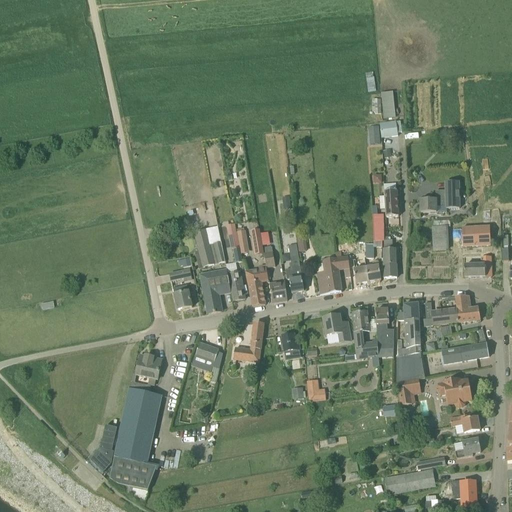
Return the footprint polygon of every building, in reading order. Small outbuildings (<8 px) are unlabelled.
[(379,93),(383,119),(394,117),(390,91),(379,93)] [(398,136),(398,133),(396,123),(380,125),(381,139),(398,136)] [(369,128),(370,141),(380,140),(379,127),(369,128)] [(390,151),(383,152),(384,159),(391,158),(390,151)] [(381,183),(381,174),(371,175),(371,184),(381,183)] [(436,200),(420,201),(420,214),(436,214),(436,213),(447,213),(447,210),(459,210),(459,183),(446,183),(446,192),(436,192),(436,200)] [(385,192),(385,197),(386,210),(386,218),(398,218),(397,192),(385,192)] [(383,216),(372,216),(373,242),(382,242),(384,242),(384,241),(383,216)] [(227,226),(231,250),(233,249),(235,260),(236,264),(243,263),(242,255),(237,233),(236,234),(234,225),(227,226)] [(463,249),(491,247),(490,226),(462,228),(463,249)] [(446,250),(446,227),(430,227),(431,251),(446,250)] [(202,269),(225,263),(218,228),(194,234),(202,269)] [(255,257),(263,256),(262,254),(258,231),(251,232),(255,257)] [(237,233),(242,255),(249,253),(245,232),(237,233)] [(384,250),(383,250),(383,266),(396,266),(396,250),(392,250),(392,241),(390,241),(388,241),(387,241),(384,241),(384,242),(384,250)] [(306,245),(298,246),(298,253),(307,252),(306,245)] [(262,254),(263,256),(265,267),(265,269),(275,268),(273,252),(262,254)] [(301,270),(299,257),(298,252),(289,253),(292,269),(285,271),(287,281),(289,280),(291,294),(304,292),(301,270)] [(317,275),(318,280),(321,296),(341,293),(338,271),(345,270),(346,279),(350,278),(348,258),(341,259),(341,254),(335,255),(336,259),(324,261),(325,273),(317,275)] [(481,266),(464,266),(465,279),(491,278),(491,258),(481,258),(481,266)] [(189,259),(182,261),(184,268),(190,267),(189,259)] [(373,268),(366,269),(368,284),(381,282),(378,262),(375,263),(372,263),(373,268)] [(359,265),(353,266),(356,286),(368,284),(366,269),(360,270),(359,265)] [(396,266),(383,266),(383,268),(384,279),(397,279),(396,266)] [(246,278),(247,278),(253,308),(265,306),(262,287),(262,286),(262,284),(268,283),(265,269),(265,267),(258,268),(258,270),(245,272),(246,278)] [(231,295),(228,276),(226,270),(200,275),(207,316),(222,313),(219,297),(231,295)] [(191,281),(189,271),(170,275),(171,282),(184,279),(185,282),(191,281)] [(240,273),(228,276),(231,295),(233,302),(245,300),(240,273)] [(286,303),(286,302),(283,283),(269,285),(272,305),(286,303)] [(190,299),(187,286),(173,289),(174,296),(177,312),(192,308),(190,299)] [(468,298),(455,298),(457,311),(459,324),(480,321),(478,309),(467,311),(466,305),(470,305),(468,298)] [(418,305),(404,306),(405,322),(419,321),(418,305)] [(375,312),(377,340),(378,352),(393,351),(394,340),(383,340),(383,325),(389,325),(388,311),(375,312)] [(432,314),(433,320),(433,327),(459,324),(457,311),(432,314)] [(352,315),(356,349),(364,348),(363,333),(369,332),(367,313),(352,315)] [(349,334),(349,333),(348,324),(341,325),(340,317),(323,320),(325,330),(326,337),(337,335),(339,345),(350,343),(349,334)] [(433,320),(426,320),(423,321),(424,328),(433,327),(433,320)] [(398,359),(421,355),(419,321),(405,322),(406,349),(398,350),(398,359)] [(259,364),(263,325),(254,325),(251,352),(236,350),(234,361),(259,364)] [(476,346),(486,343),(482,330),(478,331),(480,338),(474,340),(476,346)] [(284,353),(299,351),(298,343),(295,343),(294,336),(282,337),(284,353)] [(201,360),(214,364),(219,351),(200,344),(195,357),(201,359),(201,360)] [(489,358),(487,345),(446,352),(448,365),(489,358)] [(421,355),(398,359),(397,359),(397,384),(419,380),(425,379),(421,355)] [(145,357),(141,357),(137,373),(133,373),(130,390),(129,390),(110,478),(117,485),(122,486),(130,488),(148,492),(155,473),(157,468),(147,466),(162,397),(149,394),(151,386),(154,387),(155,381),(157,381),(161,361),(154,359),(154,358),(145,356),(145,357)] [(209,382),(217,383),(220,369),(212,367),(209,382)] [(324,401),(323,389),(317,390),(317,380),(305,381),(306,402),(324,401)] [(419,380),(397,384),(396,384),(400,407),(415,405),(414,396),(421,395),(419,380)] [(447,406),(454,405),(455,408),(457,409),(462,409),(464,406),(465,403),(472,402),(471,399),(473,397),(472,393),(470,391),(469,385),(465,382),(460,383),(459,381),(449,382),(442,384),(442,385),(438,385),(440,398),(446,397),(447,406)] [(302,389),(292,390),(293,401),(304,400),(302,389)] [(397,417),(395,406),(386,407),(388,418),(397,417)] [(468,417),(450,420),(451,428),(463,426),(464,434),(480,431),(477,419),(469,420),(468,417)] [(112,464),(114,453),(112,452),(117,429),(106,427),(100,450),(92,459),(90,461),(103,473),(104,472),(112,464)] [(478,440),(462,443),(464,451),(455,453),(457,460),(473,457),(472,455),(480,454),(478,440)] [(416,463),(418,471),(445,466),(444,459),(416,463)] [(431,472),(384,481),(387,496),(434,487),(431,472)] [(342,484),(341,477),(334,478),(335,485),(342,484)] [(439,511),(476,507),(475,482),(460,484),(460,481),(451,482),(452,491),(454,491),(455,500),(417,504),(418,511),(435,511),(439,511)] [(148,492),(130,488),(122,486),(122,488),(121,490),(146,502),(147,499),(148,493),(148,492)]
